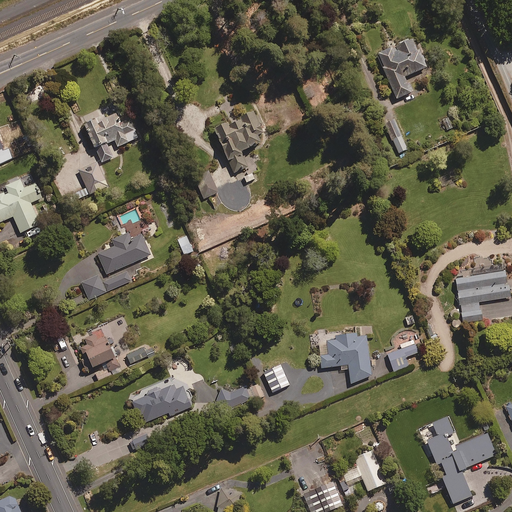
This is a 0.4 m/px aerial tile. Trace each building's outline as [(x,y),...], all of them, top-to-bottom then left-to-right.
[(427,70),(416,42),(378,57),(396,102),(412,95),(406,78),(427,70)] [(108,113),(109,117),(95,123),(94,120),(87,123),(88,126),(86,127),(101,165),(114,159),(109,146),(116,143),(118,149),(139,140),(127,110),(117,114),(115,110),(108,113)] [(263,137),(259,128),(263,126),(259,117),(255,119),(254,116),(216,132),(234,175),(249,169),(243,154),(262,146),(259,139),(263,137)] [(450,118),(441,121),(446,133),(454,130),(450,118)] [(394,121),(385,125),(399,155),(408,151),(394,121)] [(9,153),(5,155),(0,142),(0,136),(0,135),(0,163),(7,161),(12,160),(9,153)] [(99,164),(79,172),(86,189),(63,199),(66,206),(109,188),(99,164)] [(219,193),(208,172),(197,178),(208,199),(219,193)] [(252,174),(243,178),(246,185),(255,181),(252,174)] [(24,190),(20,182),(6,188),(8,193),(0,196),(0,224),(14,218),(21,235),(40,227),(31,205),(41,200),(35,185),(24,190)] [(130,241),(128,235),(113,242),(116,248),(98,256),(107,276),(151,256),(143,236),(130,241)] [(193,253),(187,237),(177,241),(184,257),(193,253)] [(131,282),(126,272),(101,283),(99,277),(82,284),(89,301),(131,282)] [(510,299),(505,273),(456,280),(462,325),(482,321),(480,304),(510,299)] [(415,324),(412,316),(405,318),(408,326),(415,324)] [(114,348),(110,350),(100,327),(90,331),(93,338),(85,341),(88,347),(81,350),(85,361),(82,363),(87,374),(115,361),(115,360),(119,359),(114,348)] [(357,339),(357,336),(336,339),(336,343),(319,345),(322,370),(341,368),(342,372),(350,371),(352,385),(372,377),(367,338),(357,339)] [(418,354),(414,345),(387,356),(394,373),(409,367),(406,359),(418,354)] [(127,356),(131,365),(147,358),(143,349),(127,356)] [(109,368),(112,375),(121,371),(118,364),(109,368)] [(144,425),(170,415),(172,418),(192,410),(183,388),(177,391),(175,387),(161,393),(159,389),(147,394),(148,398),(135,403),(144,425)] [(251,401),(245,389),(230,395),(220,392),(217,404),(221,414),(251,401)] [(261,389),(253,392),(258,401),(265,398),(261,389)] [(505,424),(500,408),(494,410),(500,426),(505,424)] [(426,438),(429,445),(425,447),(430,458),(434,456),(453,502),(472,495),(461,469),(496,454),(486,432),(451,446),(446,435),(453,432),(446,415),(432,421),(437,434),(426,438)] [(368,430),(361,433),(364,441),(372,437),(368,430)] [(150,445),(145,435),(130,442),(135,452),(150,445)] [(348,489),(364,483),(368,491),(386,484),(373,449),(354,456),(357,465),(342,471),(348,489)] [(321,511),(343,503),(333,479),(304,491),(312,511),(321,511)] [(21,511),(13,493),(0,498),(0,511),(21,511)]
